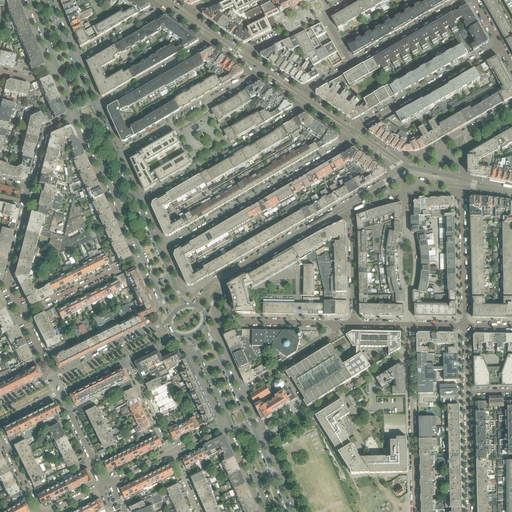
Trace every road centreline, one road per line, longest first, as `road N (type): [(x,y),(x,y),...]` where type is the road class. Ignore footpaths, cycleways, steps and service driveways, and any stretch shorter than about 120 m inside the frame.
road 1 (residential): [(160,251),(351,137)]
road 2 (residential): [(308,102),(139,200)]
road 3 (residential): [(260,443),(409,354)]
road 4 (residential): [(355,133),(499,46)]
road 5 (residential): [(120,154),(261,69)]
road 6 (residential): [(409,354),(415,511)]
road 7 (tertiary): [(78,115),(142,256)]
road 8 (residential): [(222,286),(231,321),(338,323)]
road 9 (residential): [(464,325),(462,182)]
road 10 (residential): [(213,35),(97,106)]
road 11 (residential): [(230,274),(346,206)]
road 12 (residential): [(22,315),(142,256)]
road 13 (residential): [(168,321),(53,378)]
road 14 (residential): [(338,323),(329,338),(237,394)]
road 15 (residential): [(460,0),(352,63)]
road 16 (residential): [(466,392),(469,511)]
